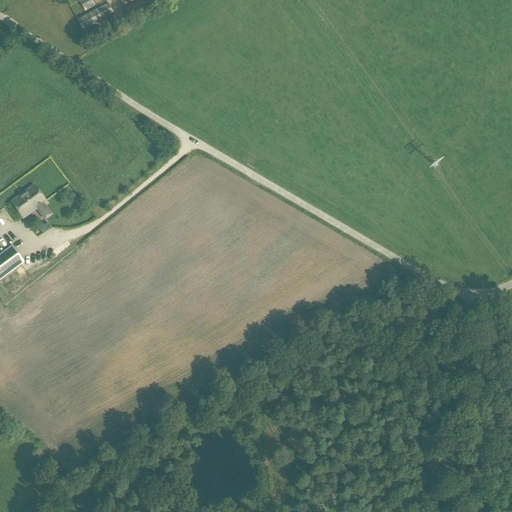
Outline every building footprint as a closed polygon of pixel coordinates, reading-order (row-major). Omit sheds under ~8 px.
[(106,0),(83,0),(70,8),(76,17),(96,6),(98,9),(78,21),(90,42),(121,26),(108,3),(106,0)] [(130,0),(132,4),(125,8),(131,20),(169,0),(130,0)] [(35,186),(12,203),(24,219),(37,209),(45,219),(52,215),(44,204),(46,202),(35,186)] [(12,248),(0,256),(0,281),(24,264),(12,248)] [(75,251),(38,275),(35,269),(0,291),(0,303),(4,309),(81,260),(75,251)] [(326,511),(326,502),(315,503),(316,511),(326,511)]
